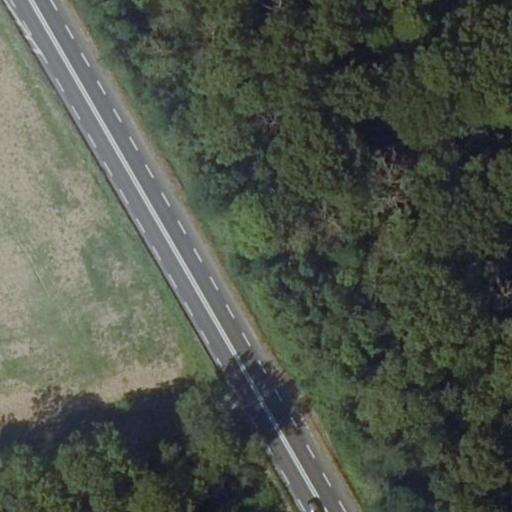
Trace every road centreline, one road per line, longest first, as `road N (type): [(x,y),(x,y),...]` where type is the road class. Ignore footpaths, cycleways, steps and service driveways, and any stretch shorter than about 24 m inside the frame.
road 1 (primary): [(31,0),(328,511)]
road 2 (track): [(261,398),(0,451)]
